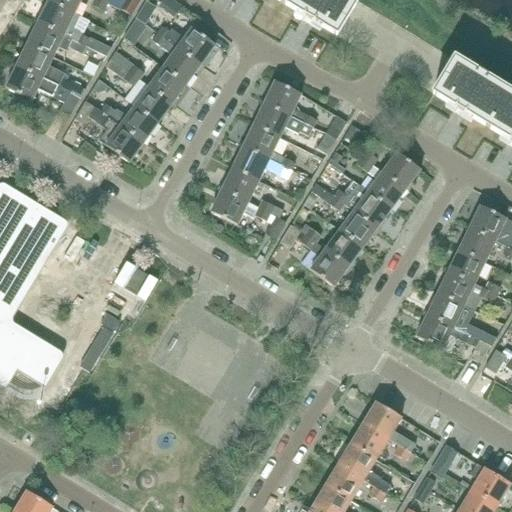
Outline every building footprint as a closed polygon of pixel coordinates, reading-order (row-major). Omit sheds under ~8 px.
[(74,16),(81,0),(49,0),(48,3),(74,16)] [(103,13),(107,6),(95,0),(92,8),(103,13)] [(131,17),(141,0),(140,0),(127,0),(121,11),(131,17)] [(285,0),(282,5),(336,38),(358,3),(353,0),(285,0)] [(74,43),(78,35),(79,34),(73,31),(79,19),(74,16),(48,3),(37,25),(74,43)] [(145,26),(156,9),(146,3),(135,20),(145,26)] [(86,49),(74,43),(37,25),(27,47),(53,59),(58,49),(66,53),(68,49),(71,50),(70,51),(82,56),(86,49)] [(171,31),(169,34),(162,29),(151,43),(162,50),(167,44),(177,51),(185,57),(200,68),(215,48),(191,31),(184,41),(171,31)] [(86,49),(90,41),(78,35),(74,43),(86,49)] [(48,69),(53,59),(27,47),(16,68),(81,100),(85,92),(57,78),(59,74),(48,69)] [(200,68),(185,57),(177,51),(163,70),(186,87),(200,68)] [(111,62),(139,82),(144,75),(119,57),(115,54),(111,62)] [(484,127),(508,93),(486,81),(487,79),(477,73),(477,75),(454,61),(433,96),(484,127)] [(134,89),(139,82),(111,62),(106,69),(134,89)] [(81,100),(16,68),(5,90),(31,103),(37,92),(64,105),(60,112),(70,118),(81,100)] [(172,107),(186,87),(163,70),(148,89),(172,107)] [(301,124),(304,117),(294,111),(301,97),(275,84),(264,106),(301,124)] [(158,126),(172,107),(148,89),(134,109),(158,126)] [(511,144),(511,95),(508,93),(484,127),(511,144)] [(143,145),(100,113),(95,110),(85,104),(74,121),(84,127),(89,120),(106,133),(99,143),(129,165),(143,145)] [(312,130),(301,124),(264,106),(253,128),(279,141),(285,130),(298,136),(300,133),(308,138),(312,130)] [(116,111),(114,115),(104,107),(100,113),(143,145),(158,126),(134,109),(127,119),(116,111)] [(454,112),(431,117),(433,128),(456,124),(454,112)] [(312,130),(316,122),(304,117),(301,124),(312,130)] [(325,136),(336,141),(346,125),(336,119),(325,136)] [(475,152),(485,130),(476,126),(465,147),(475,152)] [(302,178),(306,170),(273,154),(279,141),(253,128),(243,149),(269,162),(279,167),(299,177),(302,178)] [(351,128),(345,139),(353,144),(360,133),(351,128)] [(326,157),(336,141),(325,136),(317,151),(326,157)] [(258,184),(269,162),(243,149),(232,171),(258,184)] [(372,168),(380,158),(369,150),(362,160),(372,168)] [(335,154),(331,161),(338,165),(342,159),(335,154)] [(405,192),(420,172),(397,155),(382,175),(405,192)] [(367,175),(372,168),(362,160),(357,167),(367,175)] [(296,184),(299,177),(279,167),(275,174),(296,184)] [(248,205),(258,184),(232,171),(221,192),(248,205)] [(391,212),(405,192),(382,175),(368,194),(391,212)] [(391,212),(368,194),(352,183),(343,196),(337,192),(333,198),(344,207),(353,214),(377,231),(391,212)] [(339,214),(344,207),(333,198),(316,186),(311,194),(339,214)] [(4,189),(4,188),(3,188),(0,192),(0,222),(15,232),(0,256),(0,384),(2,386),(2,387),(3,387),(9,377),(10,378),(10,377),(9,376),(15,367),(42,384),(42,385),(43,385),(59,358),(59,357),(58,358),(31,341),(31,340),(30,340),(30,341),(28,340),(4,325),(5,324),(2,323),(11,308),(15,301),(19,303),(18,302),(35,275),(36,275),(36,274),(35,273),(46,255),(47,256),(48,255),(47,254),(64,227),(65,228),(65,227),(51,218),(52,217),(51,217),(50,218),(4,189)] [(237,227),(248,205),(221,192),(211,215),(237,227)] [(258,210),(275,219),(279,221),(283,213),(262,202),(258,210)] [(511,252),(511,242),(511,241),(511,238),(511,224),(480,209),(469,231),(495,244),(507,250),(511,252)] [(271,226),(275,219),(258,210),(255,217),(271,226)] [(363,250),(377,231),(353,214),(339,233),(363,250)] [(285,225),(279,221),(275,219),(271,226),(265,236),(275,242),(285,225)] [(290,251),(300,234),(290,228),(280,245),(290,251)] [(315,245),(320,238),(310,231),(305,238),(315,245)] [(484,265),(495,244),(469,231),(458,252),(484,265)] [(348,270),(363,250),(339,233),(325,252),(348,270)] [(325,252),(315,245),(305,238),(300,245),(310,252),(301,265),(334,289),(348,270),(325,252)] [(511,261),(511,252),(507,250),(503,257),(511,261)] [(474,287),(484,265),(458,252),(448,274),(474,287)] [(484,291),(474,287),(448,274),(437,296),(463,308),(474,314),(481,300),(485,302),(485,301),(493,305),(496,298),(484,291)] [(496,298),(500,290),(487,284),(484,291),(496,298)] [(474,314),(463,308),(437,296),(427,317),(453,330),(475,341),(479,334),(467,328),(474,314)] [(489,349),(475,341),(453,330),(427,317),(416,339),(450,356),(456,341),(475,351),(470,361),(481,366),(489,349)] [(506,359),(496,353),(496,352),(485,369),(495,376),(506,359)] [(401,420),(387,412),(376,405),(363,426),(388,441),(399,448),(411,455),(416,447),(393,433),(401,420)] [(376,462),(388,441),(363,426),(350,447),(376,462)] [(363,482),(376,462),(350,447),(338,467),(363,482)] [(406,464),(411,455),(399,448),(394,456),(406,464)] [(436,466),(446,472),(457,454),(446,448),(436,466)] [(441,481),(446,472),(436,466),(430,474),(441,481)] [(351,503),(363,482),(338,467),(325,488),(351,503)] [(497,508),(510,487),(484,471),(471,493),(497,508)] [(421,490),(431,497),(438,486),(427,480),(421,490)] [(374,489),(386,496),(391,488),(379,481),(374,489)] [(345,511),(351,503),(325,488),(313,508),(319,511),(345,511)] [(381,505),(386,496),(374,489),(369,497),(381,505)] [(425,507),(431,497),(421,490),(414,501),(425,507)] [(494,511),(497,508),(471,493),(459,511),(494,511)] [(50,511),(52,509),(27,494),(15,511),(50,511)]
